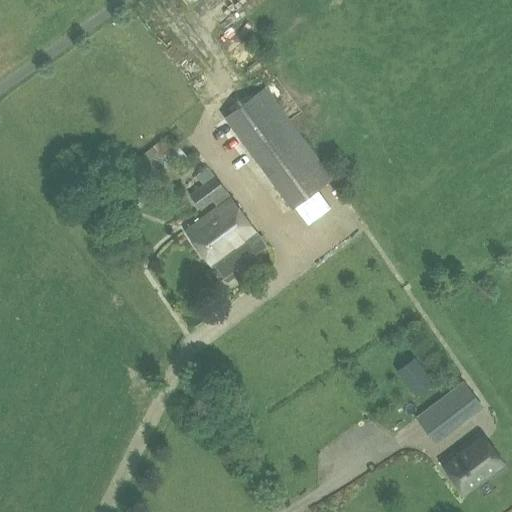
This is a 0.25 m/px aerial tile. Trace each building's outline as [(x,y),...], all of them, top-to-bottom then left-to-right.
[(174,12),(149,31),(179,71),(205,51),(213,61),(237,43),(222,23),(214,29),(202,12),(184,25),(174,12)] [(264,87),(222,119),(289,211),(332,179),(264,87)] [(192,191),(188,194),(199,209),(211,200),(216,206),(228,196),(213,176),(201,184),(192,191)] [(135,180),(118,194),(129,207),(146,192),(144,190),(135,180)] [(216,206),(183,230),(212,268),(220,278),(227,282),(236,275),(234,268),(265,244),(228,196),(216,206)] [(387,227),(297,272),(315,307),(327,301),(344,335),(406,304),(385,262),(401,254),(387,227)] [(292,332),(295,336),(310,327),(285,286),(236,314),(258,352),(292,332)] [(272,393),(313,359),(292,334),(255,364),(225,327),(206,343),(241,385),(255,373),(272,393)] [(414,358),(397,370),(416,395),(433,382),(414,358)] [(463,382),(434,405),(450,426),(468,412),(457,399),(468,390),(463,382)] [(480,433),(441,462),(466,495),(488,477),(490,480),(506,468),(480,433)]
